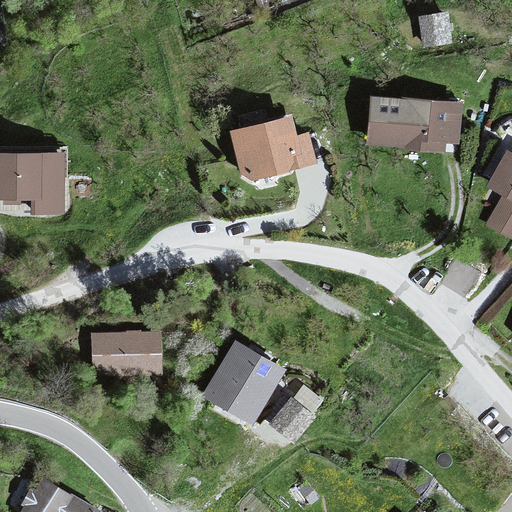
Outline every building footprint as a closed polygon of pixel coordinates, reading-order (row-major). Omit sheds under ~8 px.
[(421,7),(422,40),(453,38),(451,6),(421,7)] [(459,105),(362,98),(359,147),(456,153),(459,105)] [(282,113),(217,130),(231,184),(315,162),(306,136),(290,139),(282,113)] [(511,156),(500,150),(481,188),(500,198),(484,230),(511,244),(511,156)] [(1,158),(0,158),(0,224),(11,223),(1,158)] [(157,327),(85,334),(92,385),(164,376),(157,327)] [(284,373),(223,345),(201,397),(263,425),(284,373)] [(269,420),(296,433),(312,400),(285,386),(269,420)] [(101,511),(24,479),(11,511),(101,511)]
